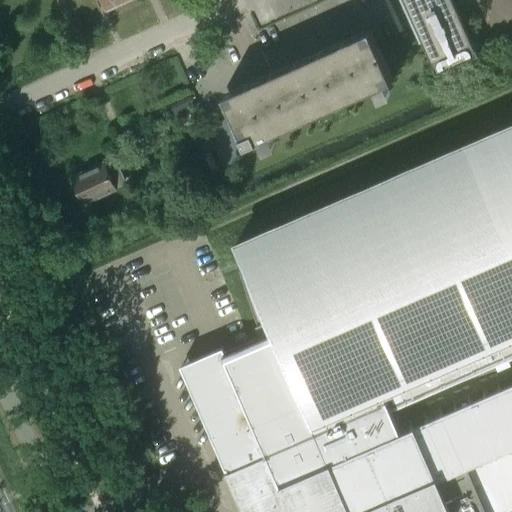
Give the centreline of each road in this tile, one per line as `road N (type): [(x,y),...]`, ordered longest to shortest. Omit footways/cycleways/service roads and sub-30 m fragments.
road 1 (residential): [(0,111),(229,4)]
road 2 (residential): [(61,511),(0,383)]
